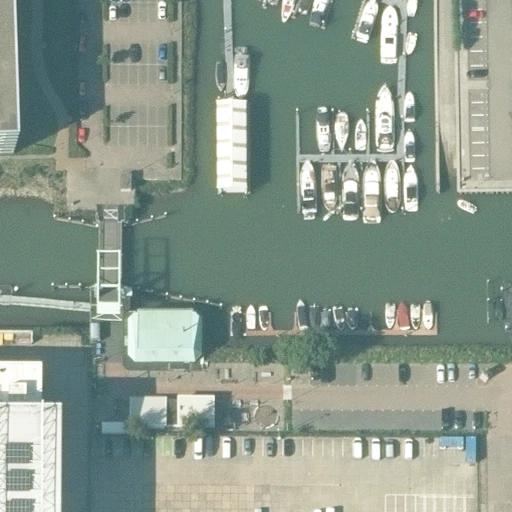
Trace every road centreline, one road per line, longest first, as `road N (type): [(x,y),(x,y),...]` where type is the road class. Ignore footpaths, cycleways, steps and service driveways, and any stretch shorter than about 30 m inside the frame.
road 1 (residential): [(498,395),(283,392)]
road 2 (residential): [(94,0),(93,95),(111,206)]
